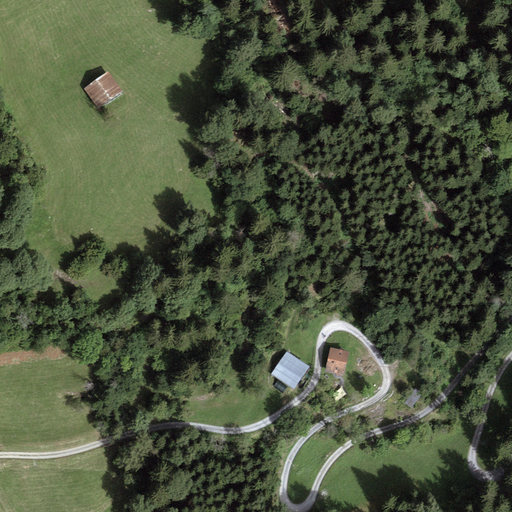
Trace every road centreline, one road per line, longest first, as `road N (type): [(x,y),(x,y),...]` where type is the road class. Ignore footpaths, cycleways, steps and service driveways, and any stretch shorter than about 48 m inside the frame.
road 1 (track): [(235,430),(266,421),(310,389),(327,331),(348,327),(366,341),(387,385),(302,439),(282,491),(287,506),(299,509),(345,446),(423,414),(511,321)]
road 2 (track): [(0,455),(65,452),(173,423),(235,430)]
road 3 (track): [(511,355),(487,398),(471,463),(490,477),(511,453)]
